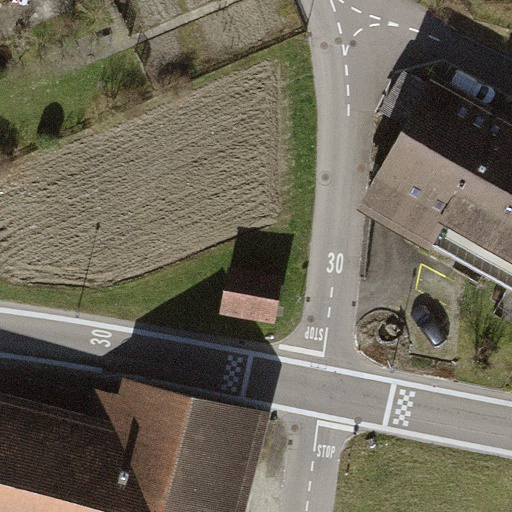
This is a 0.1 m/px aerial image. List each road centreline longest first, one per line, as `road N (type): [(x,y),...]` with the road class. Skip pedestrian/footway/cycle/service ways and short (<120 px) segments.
road 1 (residential): [(339,21),(348,106),(323,387)]
road 2 (secondary): [(323,387),(0,334)]
road 3 (secondary): [(511,423),(323,387)]
road 4 (residential): [(511,80),(436,39),(339,21)]
road 5 (residential): [(310,511),(323,387)]
